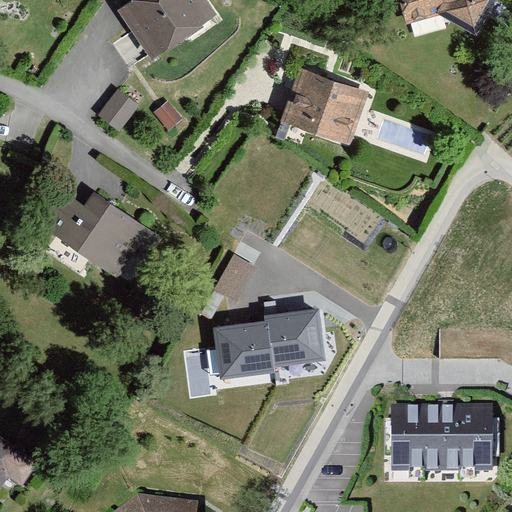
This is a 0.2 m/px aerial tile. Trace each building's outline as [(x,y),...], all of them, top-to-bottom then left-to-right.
[(200,0),(131,0),(113,11),(146,63),(213,21),(200,0)] [(396,0),(405,27),(435,17),(469,36),(489,0),(396,0)] [(365,94),(296,71),(276,132),(345,154),(365,94)] [(96,119),(119,138),(141,112),(117,93),(96,119)] [(167,102),(154,113),(167,132),(182,120),(167,102)] [(34,231),(119,290),(154,239),(89,194),(81,206),(62,193),(34,231)] [(232,253),(217,289),(240,299),(256,263),(232,253)] [(213,322),(219,378),(326,365),(319,309),(213,322)] [(511,393),(397,395),(396,476),(511,472),(511,393)] [(0,443),(0,487),(3,483),(18,492),(35,466),(0,443)] [(138,496),(114,511),(192,511),(193,504),(138,496)]
